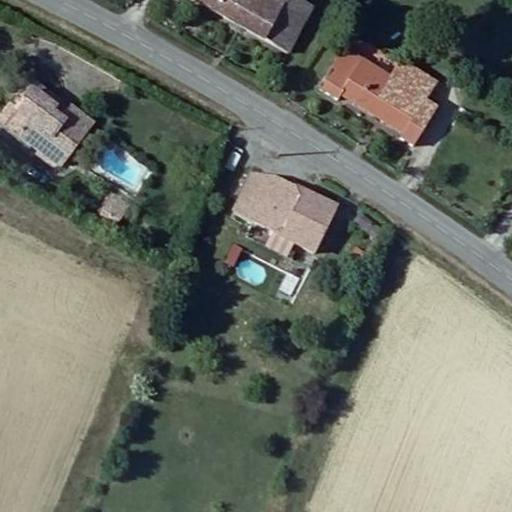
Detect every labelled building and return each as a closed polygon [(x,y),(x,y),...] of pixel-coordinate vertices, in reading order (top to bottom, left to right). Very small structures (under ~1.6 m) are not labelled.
[(210,0),(298,48),(317,6),(305,0),(210,0)] [(437,95),(449,77),(414,55),(399,77),(376,64),(375,59),(350,45),(326,85),(347,98),(350,93),(404,126),(401,132),(421,144),(448,101),(437,95)] [(25,100),(7,124),(17,130),(29,115),(54,136),(62,125),(25,100)] [(17,130),(7,124),(0,133),(0,145),(55,187),(88,142),(62,125),(54,136),(29,115),(17,130)] [(233,222),(316,267),(340,227),(280,193),(274,200),(254,189),(233,222)] [(117,228),(125,200),(104,195),(96,222),(117,228)]
